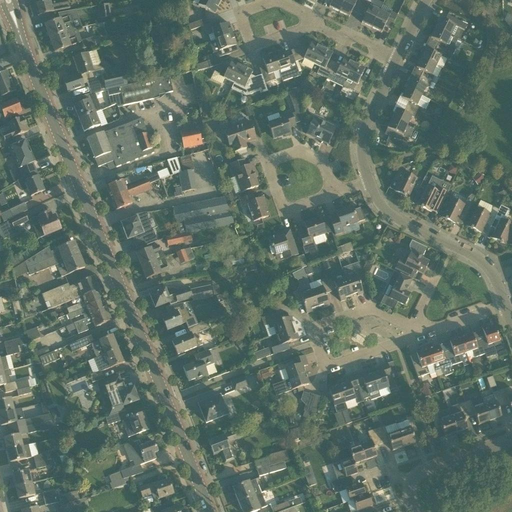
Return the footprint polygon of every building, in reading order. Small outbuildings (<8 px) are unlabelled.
[(51,5),(49,0),(41,0),(42,3),(34,5),(38,16),(53,12),(70,9),(68,3),(51,5)] [(212,0),(200,0),(198,5),(198,6),(214,14),(219,3),(212,0)] [(332,0),(329,7),(339,12),(344,0),(332,0)] [(354,0),(344,0),(339,12),(349,17),(356,1),(354,0)] [(361,23),(371,28),(379,12),(382,6),(372,1),(371,3),(365,0),(363,4),(369,7),(361,23)] [(117,3),(97,6),(100,20),(111,18),(111,16),(119,14),(117,3)] [(379,12),(371,28),(381,33),(385,26),(391,29),(397,16),(391,13),(389,17),(379,12)] [(450,36),(457,39),(462,30),(464,31),(467,25),(447,16),(444,21),(440,19),(435,29),(450,36)] [(48,36),(49,39),(73,30),(70,23),(72,22),(70,17),(60,20),(44,25),(47,32),(46,33),(47,36),(48,36)] [(203,26),(207,25),(205,19),(189,25),(190,31),(203,26)] [(213,34),(215,40),(232,35),(228,23),(219,27),(217,21),(207,25),(203,26),(206,35),(208,36),(213,34)] [(457,39),(450,36),(435,29),(430,39),(437,42),(434,47),(452,56),(455,50),(455,48),(454,47),(457,39)] [(73,30),(49,39),(50,41),(49,42),(51,46),(52,46),(54,52),(78,44),(73,30)] [(212,54),(214,59),(219,58),(230,54),(230,53),(228,54),(227,49),(236,46),(232,35),(215,40),(209,42),(213,53),(212,54)] [(83,49),(95,46),(93,38),(81,41),(83,49)] [(291,51),(293,58),(295,62),(297,61),(303,59),(314,65),(322,47),(318,45),(317,46),(311,43),(307,52),(303,50),(302,47),(291,51)] [(327,49),(322,47),(314,65),(319,67),(316,74),(327,79),(333,65),(328,62),(332,54),(326,51),(327,49)] [(425,49),(421,59),(436,66),(440,57),(450,61),(452,56),(434,47),(432,52),(425,49)] [(300,76),(298,72),(295,62),(293,58),(287,60),(284,50),(278,53),(277,52),(273,53),(279,71),(281,78),(292,74),(293,79),(300,76)] [(273,73),(279,71),(273,53),(268,55),(268,56),(262,58),(265,67),(259,70),(262,76),(264,84),(275,80),(273,73)] [(107,91),(119,88),(127,86),(124,71),(107,75),(106,73),(105,71),(103,69),(102,69),(101,68),(99,67),(98,67),(96,66),(94,67),(92,67),(87,54),(73,58),(79,76),(64,81),(68,92),(83,87),(81,82),(87,80),(88,82),(86,83),(90,94),(107,91)] [(198,71),(210,68),(221,64),(219,58),(214,59),(207,62),(197,65),(198,71)] [(339,68),(333,65),(327,79),(343,86),(354,63),(350,61),(349,62),(343,59),(339,68)] [(431,76),(436,66),(421,59),(413,74),(415,75),(431,82),(433,77),(431,76)] [(224,79),(234,83),(242,66),(238,64),(237,65),(231,62),(227,71),(222,69),(220,74),(214,72),(210,80),(221,85),(224,79)] [(359,65),(354,63),(343,86),(343,87),(344,88),(347,90),(349,89),(359,95),(366,81),(360,78),(365,69),(359,66),(359,65)] [(267,91),(264,84),(262,76),(255,79),(250,77),(252,72),(246,69),(246,68),(242,66),(234,83),(231,89),(245,96),(259,91),(260,93),(267,91)] [(0,98),(15,92),(7,71),(0,74),(0,98)] [(431,82),(415,75),(412,80),(411,79),(406,89),(421,96),(426,87),(428,88),(431,82)] [(183,76),(172,80),(175,89),(186,85),(183,76)] [(119,88),(121,94),(123,106),(159,98),(158,95),(172,92),(169,77),(154,80),(127,86),(119,88)] [(117,104),(115,95),(121,94),(119,88),(107,91),(109,97),(111,106),(117,104)] [(302,88),(288,93),(289,96),(290,98),(295,113),(300,111),(302,88)] [(408,102),(405,107),(416,112),(419,107),(417,106),(421,96),(406,89),(401,99),(408,102)] [(123,106),(121,94),(115,95),(117,104),(117,107),(123,106)] [(0,112),(2,112),(5,119),(21,113),(20,111),(21,110),(20,106),(18,106),(15,100),(2,105),(0,101),(0,112)] [(73,107),(79,120),(95,113),(90,100),(73,107)] [(396,109),(392,119),(407,126),(411,117),(413,118),(416,112),(405,107),(403,112),(396,109)] [(95,113),(79,120),(84,132),(100,126),(95,113)] [(281,119),(269,124),(268,124),(273,139),(284,135),(285,137),(291,135),(289,128),(295,126),(291,113),(280,117),(281,119)] [(23,120),(22,118),(7,124),(10,132),(2,136),(4,142),(28,132),(26,126),(24,120),(23,120)] [(313,118),(306,134),(328,145),(336,129),(313,118)] [(142,119),(87,140),(98,167),(107,164),(110,170),(154,153),(147,134),(142,119)] [(386,142),(399,148),(402,143),(399,142),(402,136),(409,140),(414,130),(407,126),(392,119),(387,129),(391,131),(386,142)] [(244,143),(256,140),(250,122),(242,125),(243,127),(224,133),(229,146),(232,145),(235,153),(246,149),(244,143)] [(180,132),(183,150),(202,146),(202,145),(206,144),(203,127),(180,132)] [(14,183),(17,181),(37,173),(32,163),(34,162),(26,141),(9,148),(18,169),(10,172),(14,183)] [(196,190),(192,171),(193,171),(190,155),(180,157),(183,172),(181,172),(178,173),(182,193),(196,190)] [(177,159),(167,161),(172,175),(178,173),(181,172),(179,167),(177,161),(177,159)] [(246,167),(243,160),(230,165),(234,177),(236,177),(241,192),(258,187),(253,173),(255,172),(252,165),(246,167)] [(404,173),(405,169),(400,167),(394,178),(400,180),(394,191),(403,195),(402,196),(404,197),(405,196),(408,198),(417,179),(404,173)] [(149,183),(158,179),(156,172),(146,176),(149,183)] [(21,192),(27,190),(30,197),(44,191),(37,173),(17,181),(21,192)] [(106,187),(111,199),(149,184),(147,179),(131,186),(128,178),(106,187)] [(437,214),(449,189),(450,186),(444,183),(443,186),(439,194),(426,187),(417,206),(421,207),(420,208),(422,209),(423,208),(431,212),(437,214)] [(149,184),(111,199),(116,211),(132,204),(129,197),(131,196),(132,197),(139,194),(139,193),(150,188),(149,184)] [(227,192),(222,193),(224,198),(226,204),(235,201),(232,194),(228,196),(227,192)] [(467,198),(466,202),(464,205),(457,202),(451,199),(442,218),(445,219),(445,220),(446,221),(447,220),(455,224),(460,213),(466,216),(471,205),(475,196),(471,194),(467,198)] [(254,201),(252,195),(240,199),(242,206),(247,205),(253,222),(268,217),(264,205),(265,205),(263,199),(254,201)] [(173,209),(175,220),(175,223),(177,223),(179,234),(179,235),(189,232),(233,224),(224,198),(173,209)] [(27,211),(24,203),(0,215),(0,216),(3,222),(27,211)] [(486,222),(491,225),(500,207),(494,204),(489,214),(476,208),(467,227),(471,228),(470,229),(472,230),(472,229),(481,233),(486,222)] [(491,225),(497,227),(492,238),(500,242),(500,243),(501,244),(502,243),(505,245),(511,229),(511,225),(504,222),(510,210),(500,206),(500,207),(491,225)] [(364,220),(361,211),(360,208),(353,211),(352,207),(336,213),(338,219),(330,221),(335,235),(343,232),(342,229),(357,223),(364,220)] [(41,222),(39,223),(33,226),(38,239),(60,230),(59,228),(60,227),(59,223),(57,223),(55,216),(52,217),(49,212),(39,216),(41,222)] [(148,220),(147,219),(146,213),(135,215),(136,218),(121,224),(122,227),(120,227),(123,234),(124,233),(127,240),(128,240),(135,237),(137,243),(143,241),(145,246),(157,241),(152,230),(149,231),(145,221),(148,220)] [(14,228),(29,221),(25,214),(0,225),(0,234),(3,240),(17,233),(14,228)] [(299,235),(304,247),(302,248),(305,254),(308,253),(309,254),(309,255),(310,255),(310,256),(311,256),(312,256),(313,256),(314,256),(315,256),(316,255),(317,254),(317,253),(318,252),(317,251),(315,245),(312,239),(331,232),(327,223),(322,225),(319,218),(304,224),(307,232),(299,235)] [(391,231),(385,234),(387,241),(394,239),(391,231)] [(179,235),(179,234),(165,238),(167,247),(192,241),(189,232),(179,235)] [(282,253),(284,260),(298,255),(293,242),(286,244),(283,233),(279,235),(279,236),(268,240),(271,249),(272,248),(275,256),(282,253)] [(395,269),(412,277),(413,277),(415,271),(423,275),(428,263),(421,259),(427,248),(411,241),(409,247),(411,252),(406,262),(400,259),(395,269)] [(49,247),(24,263),(29,273),(30,276),(56,265),(79,256),(74,243),(51,252),(49,247)] [(339,253),(352,250),(350,243),(338,246),(339,253)] [(136,255),(141,267),(155,261),(152,254),(161,251),(159,246),(136,255)] [(180,264),(188,261),(188,260),(198,257),(195,248),(184,251),(184,250),(176,253),(180,264)] [(14,269),(24,263),(20,256),(9,263),(14,269)] [(56,265),(59,272),(61,278),(84,268),(79,256),(56,265)] [(155,261),(141,267),(146,279),(168,270),(166,265),(158,269),(155,261)] [(359,283),(365,281),(361,269),(355,271),(356,275),(345,279),(351,296),(357,294),(357,296),(363,294),(359,283)] [(400,274),(388,298),(404,306),(410,294),(406,292),(411,280),(400,274)] [(59,306),(75,299),(82,296),(98,290),(93,277),(77,284),(79,290),(71,293),(70,290),(61,294),(59,288),(41,295),(48,311),(59,306)] [(297,293),(293,295),(297,304),(302,302),(306,314),(312,312),(311,310),(317,308),(311,291),(306,277),(299,279),(301,286),(297,293)] [(327,281),(331,293),(336,291),(340,302),(346,300),(345,298),(351,296),(345,279),(334,283),(333,279),(327,281)] [(327,281),(321,283),(322,287),(311,291),(317,308),(323,306),(323,308),(329,306),(325,295),(331,293),(327,281)] [(210,286),(189,290),(188,288),(173,293),(174,296),(168,298),(164,289),(150,295),(155,308),(169,303),(170,305),(192,298),(193,301),(213,297),(210,286)] [(69,314),(103,301),(98,290),(82,296),(85,302),(67,309),(69,314)] [(83,315),(85,319),(107,310),(103,301),(69,314),(68,315),(70,320),(83,315)] [(189,318),(183,304),(165,307),(168,315),(162,317),(167,330),(185,323),(188,329),(197,325),(194,316),(189,318)] [(111,321),(107,310),(85,319),(85,320),(77,323),(74,324),(78,335),(88,331),(86,326),(91,324),(90,322),(92,321),(95,328),(111,321)] [(273,328),(276,335),(293,329),(291,323),(293,323),(291,317),(279,321),(277,313),(261,319),(264,327),(268,325),(269,329),(273,328)] [(206,321),(197,325),(188,329),(190,334),(172,342),(177,356),(196,348),(202,345),(197,333),(209,328),(206,321)] [(480,342),(485,355),(504,348),(501,338),(498,339),(497,334),(498,334),(496,328),(495,328),(494,327),(488,329),(486,325),(481,327),(486,340),(480,342)] [(29,342),(36,340),(40,338),(36,328),(26,331),(28,337),(29,342)] [(271,349),(273,355),(289,349),(287,344),(299,340),(297,334),(295,335),(293,329),(276,335),(278,341),(274,342),(276,348),(271,349)] [(468,360),(485,355),(480,342),(475,344),(472,334),(466,336),(464,333),(459,334),(468,360)] [(451,366),(462,362),(463,367),(470,365),(468,360),(459,334),(454,336),(455,340),(449,342),(452,352),(447,353),(451,366)] [(91,345),(96,358),(100,357),(117,349),(112,336),(91,345)] [(29,342),(28,337),(27,337),(22,339),(21,338),(4,343),(5,350),(17,347),(24,345),(23,345),(29,344),(28,343),(29,342)] [(72,353),(90,345),(87,337),(69,345),(72,353)] [(451,366),(447,353),(442,355),(439,346),(432,348),(431,344),(426,346),(435,372),(440,370),(441,371),(445,377),(454,373),(451,366)] [(435,372),(426,346),(421,348),(422,352),(416,354),(419,363),(413,365),(418,378),(429,374),(430,376),(436,374),(435,372)] [(19,353),(19,352),(17,347),(5,350),(7,356),(19,353)] [(106,370),(110,368),(123,363),(117,349),(100,357),(106,370)] [(205,368),(213,365),(213,364),(208,350),(194,356),(196,362),(183,368),(188,382),(196,379),(197,381),(208,376),(205,368)] [(40,357),(43,365),(57,359),(53,351),(40,357)] [(284,369),(288,380),(305,374),(303,367),(307,366),(304,356),(292,360),(294,366),(284,369)] [(0,358),(0,372),(3,372),(2,372),(8,370),(5,357),(0,358)] [(396,389),(391,376),(387,364),(378,367),(379,371),(372,374),(378,391),(388,388),(389,391),(396,389)] [(0,372),(0,386),(10,384),(9,377),(11,376),(9,370),(8,370),(2,372),(3,372),(0,372)] [(101,371),(89,375),(92,383),(104,379),(101,371)] [(363,372),(354,375),(362,400),(363,400),(369,398),(368,395),(378,391),(372,374),(365,376),(363,372)] [(305,374),(288,380),(288,381),(281,384),(284,393),(297,388),(298,392),(303,390),(302,387),(309,385),(305,374)] [(362,400),(354,375),(344,379),(346,384),(339,386),(345,403),(355,400),(356,404),(363,402),(363,400),(362,400)] [(112,416),(117,414),(125,411),(123,406),(138,401),(133,388),(125,391),(123,384),(119,385),(116,377),(100,383),(112,416)] [(248,386),(245,377),(231,383),(234,391),(248,386)] [(15,383),(17,390),(29,387),(27,380),(15,383)] [(326,394),(329,403),(333,402),(334,407),(337,414),(341,412),(346,425),(352,423),(347,410),(345,403),(339,386),(328,390),(329,392),(326,394)] [(31,393),(29,387),(17,390),(18,397),(31,393)] [(511,413),(511,396),(507,398),(503,389),(498,391),(503,406),(508,404),(511,414),(511,413)] [(498,408),(503,406),(498,391),(492,393),(495,402),(484,406),(489,421),(501,417),(498,408)] [(309,394),(308,394),(305,406),(303,411),(310,413),(315,396),(309,394)] [(315,396),(310,413),(317,415),(319,407),(322,398),(315,396)] [(227,415),(220,397),(198,405),(206,423),(227,415)] [(0,400),(0,413),(14,411),(11,398),(0,400)] [(464,403),(469,418),(475,416),(478,425),(489,421),(484,406),(473,410),(470,401),(464,403)] [(450,418),(456,433),(467,429),(464,420),(469,418),(464,403),(458,405),(461,414),(450,418)] [(14,411),(0,413),(0,425),(0,427),(8,425),(9,431),(26,427),(38,424),(37,418),(25,421),(22,408),(14,411)] [(436,412),(430,415),(436,430),(441,428),(444,437),(456,433),(450,418),(439,421),(436,412)] [(120,421),(117,414),(112,416),(105,418),(108,426),(120,421)] [(143,414),(129,419),(122,422),(128,438),(135,435),(138,441),(146,437),(143,432),(149,430),(143,414)] [(409,428),(398,431),(404,447),(415,443),(412,434),(417,432),(412,417),(406,419),(409,428)] [(38,424),(26,427),(28,434),(42,431),(42,433),(56,430),(52,421),(38,424)] [(392,451),(404,447),(398,431),(387,435),(384,426),(378,428),(383,444),(389,442),(392,451)] [(378,428),(373,430),(378,445),(383,444),(378,428)] [(227,443),(244,437),(241,429),(207,442),(213,456),(220,453),(224,464),(234,461),(227,443)] [(378,445),(373,430),(367,432),(370,441),(359,445),(365,461),(376,457),(373,447),(378,445)] [(3,439),(6,451),(23,447),(20,434),(3,439)] [(140,466),(144,464),(156,459),(154,454),(157,452),(153,442),(144,446),(142,439),(123,446),(129,462),(132,461),(134,467),(131,468),(120,472),(113,475),(117,483),(118,483),(119,487),(126,485),(124,480),(124,481),(123,480),(143,473),(140,466)] [(365,461),(359,445),(358,440),(354,441),(355,446),(348,449),(351,458),(354,465),(354,464),(365,461)] [(23,447),(6,451),(9,463),(26,460),(32,458),(28,445),(23,447)] [(268,467),(289,461),(286,451),(270,455),(269,458),(254,462),(257,470),(268,467)] [(331,482),(333,488),(348,483),(346,478),(357,474),(354,464),(354,465),(351,458),(340,462),(333,465),(338,480),(331,482)] [(36,469),(49,466),(47,460),(35,463),(36,469)] [(268,467),(257,470),(259,477),(270,473),(268,467)] [(12,475),(15,487),(32,483),(29,471),(12,475)] [(239,502),(240,502),(261,493),(255,480),(248,482),(233,488),(236,495),(237,494),(240,501),(239,502)] [(154,501),(159,499),(173,494),(168,481),(156,485),(155,483),(139,489),(142,498),(152,495),(154,501)] [(35,496),(32,483),(15,487),(18,500),(35,496)] [(348,483),(333,488),(335,494),(345,490),(349,502),(352,501),(352,500),(365,496),(361,484),(350,488),(348,483)] [(42,494),(44,500),(56,497),(54,490),(42,494)] [(261,493),(240,502),(243,509),(242,509),(242,511),(254,511),(259,510),(266,507),(261,493)] [(352,500),(352,501),(356,511),(354,511),(359,511),(372,506),(368,495),(365,496),(352,500)] [(56,497),(44,500),(45,506),(58,503),(56,497)] [(294,500),(288,502),(290,508),(296,506),(294,500)] [(179,511),(177,507),(174,508),(173,508),(171,502),(149,510),(149,511),(179,511)] [(271,508),(272,511),(281,511),(290,508),(288,502),(271,508)]
